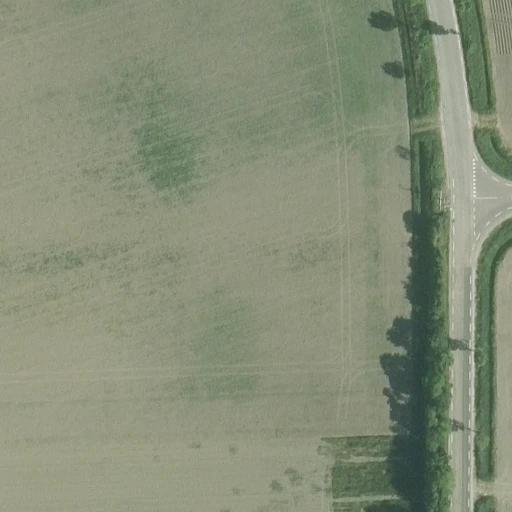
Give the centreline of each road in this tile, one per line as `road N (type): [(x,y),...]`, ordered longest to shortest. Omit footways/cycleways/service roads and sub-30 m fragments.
road 1 (tertiary): [(456,511),(462,199)]
road 2 (tertiary): [(462,199),(442,0)]
